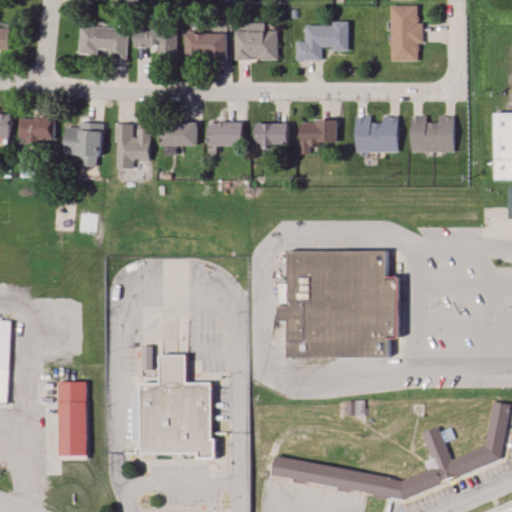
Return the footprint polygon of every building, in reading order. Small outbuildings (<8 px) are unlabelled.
[(391,61),(420,61),(420,5),(391,5),(391,61)] [(348,50),(349,24),(305,23),(305,42),(296,42),(296,60),(323,60),(323,50),(348,50)] [(235,60),(278,60),(278,29),(266,29),(266,24),(235,24),(235,60)] [(0,51),(10,51),(10,27),(0,27),(0,51)] [(128,28),(79,27),(79,55),(127,57),(128,28)] [(177,59),(177,28),(134,28),(134,47),(158,47),(158,59),(177,59)] [(227,59),(227,33),(185,33),(185,59),(227,59)] [(0,138),(11,138),(11,113),(0,113),(0,138)] [(511,113),(493,113),(493,180),(511,180),(511,113)] [(21,148),(36,148),(36,140),(56,140),(56,117),(21,117),(21,148)] [(398,153),(398,117),(356,117),(356,153),(398,153)] [(454,117),(411,117),(411,153),(454,153),(454,117)] [(64,157),(100,159),(101,124),(65,122),(64,157)] [(337,122),(299,122),(299,155),(313,155),(313,146),(337,146),(337,122)] [(197,147),(197,123),(161,123),(161,147),(197,147)] [(208,123),(208,146),(242,146),(242,123),(208,123)] [(288,123),(255,123),(255,148),(288,148),(288,123)] [(150,124),(116,124),(115,167),(149,168),(150,124)] [(388,251),(287,251),(287,284),(278,284),(278,321),(288,321),(288,358),(389,359),(389,340),(399,340),(399,276),(388,276),(388,251)] [(10,321),(0,320),(0,403),(7,404),(10,321)] [(213,383),(186,383),(186,355),(160,355),(160,383),(141,383),(141,456),(213,456),(213,383)] [(509,454),(511,433),(511,392),(500,391),(493,437),(458,448),(448,416),(430,422),(439,450),(435,452),(434,461),(413,467),(282,447),(279,467),(406,486),(509,454)] [(501,466),(511,405),(493,402),(485,449),(450,460),(440,428),(423,433),(432,462),(428,463),(426,472),(405,479),(274,459),(271,478),(399,498),(501,466)]
